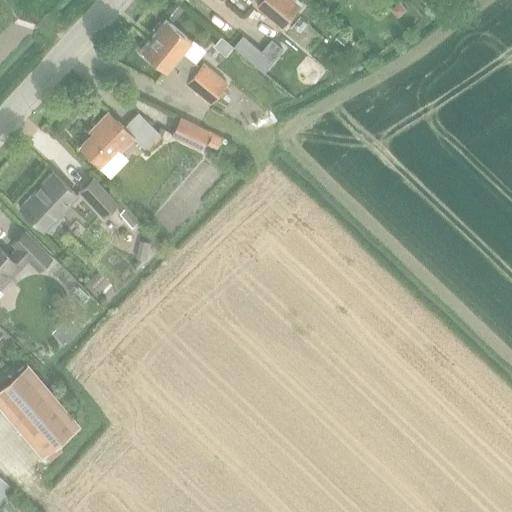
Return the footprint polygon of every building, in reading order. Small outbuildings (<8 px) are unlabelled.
[(261,0),(257,6),(284,27),(300,7),(291,0),(261,0)] [(398,0),(396,0),(389,6),(397,15),(405,7),(398,0)] [(181,51),(191,40),(165,18),(140,49),(165,71),(172,62),(179,68),(176,72),(187,80),(185,82),(208,102),(225,81),(202,62),(199,66),(189,57),(181,51)] [(244,32),(259,40),(265,30),(250,22),(244,32)] [(340,29),(335,36),(342,43),(348,36),(340,29)] [(240,33),(232,42),(251,58),(258,48),(240,33)] [(298,72),(313,68),(309,53),(294,58),(298,72)] [(96,122),(99,125),(78,146),(107,174),(125,156),(119,150),(133,136),(143,147),(158,132),(137,112),(123,126),(108,111),(96,122)] [(208,130),(179,116),(170,134),(199,148),(208,130)] [(211,132),(206,142),(215,147),(221,137),(211,132)] [(65,138),(58,144),(72,160),(79,154),(65,138)] [(43,228),(44,228),(48,229),(58,219),(56,215),(76,193),(52,171),(19,206),(43,228)] [(116,201),(92,176),(79,189),(102,214),(116,201)] [(0,286),(27,257),(38,269),(50,257),(24,230),(12,242),(17,247),(9,256),(0,246),(0,286)] [(55,313),(49,325),(61,331),(67,319),(55,313)] [(26,362),(0,384),(0,405),(42,454),(78,423),(26,362)] [(0,476),(0,496),(10,486),(0,476)]
